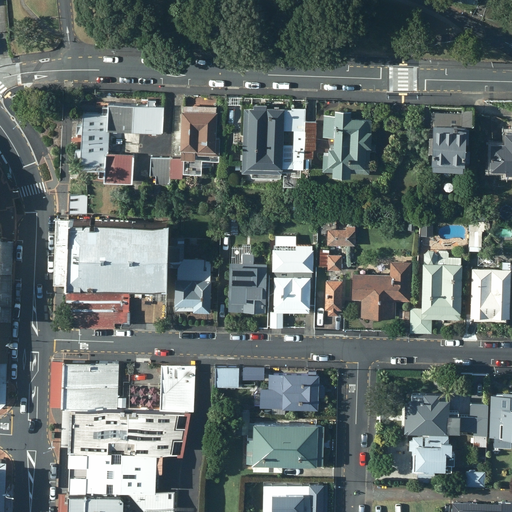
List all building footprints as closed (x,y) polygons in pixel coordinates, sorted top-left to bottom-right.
[(110,153),(111,131),(164,133),(165,105),(157,105),(157,99),(150,99),(150,105),(110,103),(110,114),(85,113),(84,124),(78,124),(78,132),(84,132),(84,149),(77,148),(77,156),(83,156),(83,168),(101,169),(101,176),(107,176),(106,180),(135,181),(136,154),(110,153)] [(220,103),(185,101),(183,155),(173,155),(172,171),(203,172),(204,158),(221,159),(222,134),(219,134),(220,103)] [(257,107),(246,107),(245,171),(284,171),(284,168),(285,168),(286,130),(295,130),(294,145),(286,144),(286,162),(294,162),(294,167),(305,167),(306,108),(294,108),(294,109),(287,110),(287,107),(269,107),(269,104),(257,104),(257,107)] [(439,120),(438,161),(469,163),(470,157),(472,157),(474,122),(478,122),(479,112),(476,109),(476,106),(464,105),(464,111),(433,109),(433,120),(439,120)] [(337,115),(325,114),(325,137),(337,137),(337,148),(331,148),(331,154),(326,154),(326,170),(336,170),(336,175),(353,175),(353,171),(372,171),(372,119),(353,119),(353,110),(337,111),(337,115)] [(318,121),(307,121),(306,158),(314,158),(315,149),(317,149),(318,121)] [(511,168),(511,128),(508,129),(508,138),(494,138),(494,165),(511,165),(511,169),(511,168)] [(171,181),(171,155),(151,154),(151,173),(157,173),(157,181),(171,181)] [(89,192),(71,192),(71,212),(88,212),(89,192)] [(70,246),(68,280),(132,282),(163,283),(171,284),(173,216),(88,212),(71,212),(70,246)] [(239,234),(239,215),(224,214),(223,233),(239,234)] [(472,221),(471,244),(483,245),(484,229),(491,229),(491,222),(472,221)] [(329,229),(329,244),(356,244),(356,225),(348,225),(348,229),(329,229)] [(511,230),(496,230),(495,240),(511,240),(511,230)] [(179,264),(177,307),(213,308),(214,277),(212,277),(213,258),(185,256),(186,236),(174,235),(172,264),(179,264)] [(317,242),(308,241),(308,252),(317,252),(317,242)] [(329,266),(329,269),(343,270),(344,255),(330,254),(331,249),(321,248),(320,266),(329,266)] [(424,308),(412,307),(411,332),(420,332),(430,333),(430,318),(462,319),(464,264),(461,264),(461,256),(450,256),(450,252),(448,250),(440,250),(438,252),(436,250),(430,250),(426,254),(424,308)] [(243,262),(231,262),(230,311),(267,312),(268,264),(255,263),(255,253),(244,253),(243,262)] [(495,256),(476,256),(476,266),(495,266),(495,256)] [(314,270),(314,260),(277,259),(276,312),(311,312),(311,308),(313,308),(313,277),(312,277),(312,270),(314,270)] [(364,299),(363,316),(397,317),(398,300),(412,301),(414,261),(393,261),(392,275),(355,273),(354,298),(364,299)] [(503,269),(474,268),(473,317),(476,317),(476,320),(508,321),(508,317),(511,317),(511,269),(511,262),(503,261),(503,269)] [(117,321),(130,321),(132,282),(68,280),(68,309),(78,323),(116,324),(117,321)] [(344,280),(328,280),(326,309),(330,310),(329,314),(340,315),(340,309),(343,309),(344,280)] [(70,356),(69,380),(94,381),(95,357),(70,356)] [(95,357),(94,381),(121,382),(122,359),(95,357)] [(196,363),(163,363),(163,383),(137,382),(136,403),(196,406),(196,363)] [(240,364),(217,364),(217,384),(239,385),(240,364)] [(245,364),(244,376),(266,378),(266,365),(245,364)] [(263,384),(262,403),(320,406),(321,394),(326,395),(327,383),(321,383),(321,371),(285,369),(285,371),(271,370),(270,385),(263,384)] [(120,403),(121,382),(94,381),(69,380),(68,401),(78,401),(120,403)] [(412,396),(408,396),(407,427),(452,428),(452,426),(463,427),(463,415),(452,415),(452,395),(442,394),(442,389),(427,388),(427,393),(412,393),(412,396)] [(505,392),(493,392),(492,433),(496,433),(495,443),(511,443),(511,389),(505,389),(505,392)] [(473,444),(488,445),(490,400),(470,399),(469,418),(474,419),(473,444)] [(120,403),(78,401),(77,441),(167,445),(189,446),(196,406),(136,403),(120,403)] [(320,421),(321,420),(257,417),(257,421),(251,420),(251,409),(238,409),(236,431),(244,432),(244,434),(250,434),(249,442),(244,449),(243,458),(256,458),(256,465),(285,466),(286,460),(325,461),(327,421),(320,421)] [(411,447),(414,447),(413,470),(437,471),(437,469),(454,469),(454,462),(457,462),(457,450),(455,450),(455,439),(450,439),(450,432),(431,431),(431,434),(415,434),(414,438),(411,438),(411,447)] [(167,445),(77,441),(76,482),(126,484),(160,486),(160,466),(166,466),(167,445)] [(486,485),(486,470),(467,469),(466,484),(486,485)] [(327,511),(327,481),(309,480),(309,488),(273,488),(272,511),(327,511)] [(128,511),(126,509),(125,511),(177,511),(178,487),(160,486),(126,484),(146,506),(147,507),(146,509),(142,511),(128,511)] [(72,489),(72,507),(126,509),(126,495),(123,491),(72,489)] [(453,499),(452,511),(511,511),(511,499),(504,500),(504,501),(453,499)]
